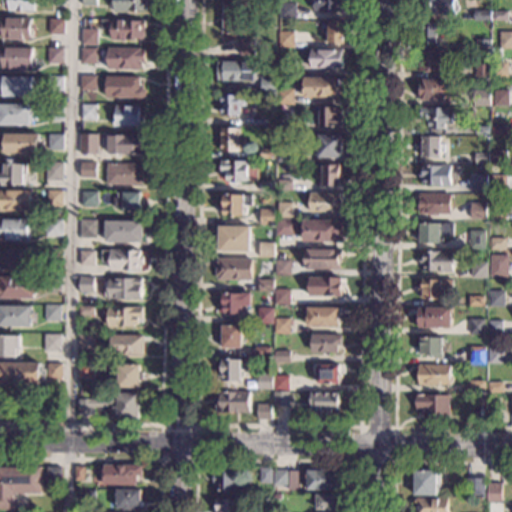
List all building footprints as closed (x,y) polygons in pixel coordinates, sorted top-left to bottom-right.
[(35,0),(35,11),(9,11),(9,6),(2,6),(2,0),(35,0)] [(147,0),(147,11),(128,11),(128,13),(114,13),(114,0),(147,0)] [(347,0),(347,14),(338,14),(338,10),(314,10),(314,0),(347,0)] [(455,0),(455,15),(423,14),(423,0),(455,0)] [(241,34),(224,33),(224,3),(242,3),(241,34)] [(296,4),(296,19),(280,18),(280,3),(296,4)] [(492,21),(474,21),(474,11),(492,12),(492,21)] [(508,12),(508,21),(493,21),(493,11),(508,12)] [(32,39),(1,39),(1,19),(32,19),(32,39)] [(65,35),(49,34),(49,19),(65,19),(65,35)] [(146,29),(145,29),(145,39),(112,38),(112,20),(146,20),(146,29)] [(345,43),(328,43),(328,22),(345,23),(345,43)] [(443,33),(438,33),(438,45),(422,45),(422,22),(443,22),(443,33)] [(99,30),(98,46),(82,45),(83,29),(99,30)] [(294,48),(279,47),(279,32),(294,32),(294,48)] [(511,49),(499,49),(499,32),(511,32),(511,49)] [(255,55),(241,55),(241,40),(255,40),(255,55)] [(490,50),(475,49),(476,40),(490,40),(490,50)] [(33,69),(1,69),(1,48),(33,48),(33,69)] [(63,63),(48,62),(48,48),(63,48),(63,63)] [(141,50),(146,50),(146,63),(143,63),(143,69),(109,69),(109,48),(141,48),(141,50)] [(97,64),(82,64),(82,49),(97,49),(97,64)] [(342,69),(311,68),(311,49),(342,49),(342,69)] [(451,67),(441,67),(441,71),(420,70),(421,51),(451,52),(451,67)] [(293,76),(278,76),(278,60),(293,61),(293,76)] [(256,81),(223,81),(223,80),(218,80),(218,62),(223,62),(223,61),(256,61),(256,81)] [(507,78),(492,78),(492,63),(507,63),(507,78)] [(490,76),(475,76),(475,65),(490,64),(490,76)] [(96,90),(82,90),(82,76),(96,77),(96,90)] [(140,88),(143,88),(146,91),(146,95),(143,99),(137,99),(137,98),(107,97),(107,76),(140,77),(140,88)] [(33,96),(2,96),(2,86),(0,86),(0,77),(33,77),(33,96)] [(63,91),(49,91),(49,77),(63,77),(63,91)] [(344,87),(339,87),(339,98),(313,97),(313,99),(304,98),(304,77),(344,78),(344,87)] [(275,93),(262,93),(262,79),(276,79),(275,93)] [(291,88),(282,88),(282,80),(291,81),(291,88)] [(452,101),(419,101),(419,81),(452,81),(452,101)] [(294,89),(294,105),(278,105),(278,89),(294,89)] [(491,91),(490,107),(473,106),(474,90),(491,91)] [(508,105),(493,105),(494,91),(508,91),(508,105)] [(241,96),(245,96),(244,106),(241,106),(241,115),(235,115),(235,118),(230,118),(230,115),(221,115),(222,95),(241,95),(241,96)] [(30,124),(0,124),(0,105),(30,105),(30,124)] [(64,106),(64,121),(48,121),(48,105),(64,106)] [(97,120),(82,120),(83,105),(97,105),(97,120)] [(144,127),(114,126),(114,122),(116,122),(116,105),(144,106),(144,127)] [(338,109),(341,109),(341,115),(344,115),(344,127),(319,127),(319,119),(314,119),(314,108),(319,108),(319,107),(338,107),(338,109)] [(448,109),(448,111),(454,111),(454,124),(445,124),(445,129),(427,129),(427,118),(419,117),(420,108),(448,109)] [(269,125),(254,125),(255,115),(269,116),(269,125)] [(292,132),(278,133),(278,124),(292,124),(292,132)] [(489,127),(489,134),(475,134),(475,126),(489,127)] [(506,127),(506,136),(491,136),(491,127),(506,127)] [(240,141),(245,141),(245,148),(240,148),(240,152),(221,152),(222,128),(240,129),(240,141)] [(39,153),(5,153),(5,133),(39,134),(39,153)] [(99,154),(80,154),(80,135),(99,134),(99,154)] [(64,135),(63,149),(49,149),(49,135),(64,135)] [(341,149),(343,149),(343,157),(318,157),(318,135),(342,135),(341,149)] [(143,141),(141,141),(141,154),(118,154),(116,156),(112,156),(111,154),(108,154),(109,136),(144,136),(143,141)] [(441,157),(422,157),(422,137),(440,136),(441,157)] [(293,162),(278,161),(278,146),(293,146),(293,162)] [(275,159),(261,158),(261,149),(275,149),(275,159)] [(507,164),(491,163),(491,150),(507,150),(507,164)] [(489,163),(474,163),(474,154),(489,154),(489,163)] [(249,182),(226,181),(226,175),(221,175),(221,160),(249,161),(249,182)] [(63,181),(46,181),(47,162),(63,162),(63,181)] [(96,177),(81,177),(81,162),(96,163),(96,177)] [(144,172),(143,172),(143,185),(107,185),(107,163),(144,164),(144,172)] [(26,185),(2,185),(2,170),(0,170),(0,164),(26,164),(26,185)] [(340,179),(343,179),(343,186),(322,186),(322,165),(340,165),(340,179)] [(451,166),(450,186),(421,185),(421,180),(418,179),(419,171),(422,171),(422,166),(451,166)] [(506,191),(492,191),(492,176),(506,176),(506,191)] [(293,190),(277,190),(278,180),(293,181),(293,190)] [(488,192),(473,192),(473,181),(488,181),(488,192)] [(275,192),(260,192),(260,182),(275,182),(275,192)] [(0,190),(32,191),(32,194),(36,194),(37,196),(37,203),(36,205),(32,205),(32,209),(0,209),(0,190)] [(63,206),(48,205),(48,191),(63,191),(63,206)] [(97,206),(82,206),(83,192),(97,192),(97,206)] [(140,211),(124,210),(124,208),(115,208),(115,197),(118,197),(118,193),(141,193),(140,211)] [(342,195),(345,195),(345,199),(342,199),(342,212),(310,212),(310,193),(342,194),(342,195)] [(452,194),(451,214),(438,214),(438,216),(427,215),(427,214),(419,213),(419,193),(452,194)] [(252,206),(244,206),(244,215),(224,215),(224,194),(252,195),(252,206)] [(293,203),(292,217),(278,217),(278,203),(293,203)] [(486,220),(470,220),(469,203),(486,203),(486,220)] [(506,205),(506,219),(491,219),(491,205),(506,205)] [(274,225),(260,225),(260,210),(274,210),(274,225)] [(62,236),(46,235),(46,219),(62,220),(62,236)] [(297,235),(276,235),(276,219),(298,220),(297,235)] [(37,230),(29,230),(29,239),(0,239),(0,220),(37,220),(37,230)] [(97,238),(81,237),(81,220),(97,221),(97,238)] [(342,242),(303,241),(303,220),(342,220),(342,242)] [(143,234),(147,234),(147,242),(106,241),(106,221),(144,222),(143,234)] [(454,236),(441,236),(441,244),(420,243),(420,223),(454,224),(454,236)] [(250,251),(219,251),(219,227),(250,227),(250,251)] [(485,249),(470,249),(470,231),(485,231),(485,249)] [(505,239),(505,249),(489,249),(489,238),(505,239)] [(274,258),(259,258),(259,243),(274,243),(274,258)] [(61,258),(47,258),(47,247),(61,248),(61,258)] [(23,271),(2,271),(1,262),(0,262),(0,249),(23,249),(23,271)] [(123,250),(141,250),(141,257),(144,257),(143,264),(141,263),(141,270),(123,270),(123,271),(110,271),(110,262),(103,262),(103,251),(111,251),(111,249),(123,249),(123,250)] [(342,270),(305,269),(305,249),(342,249),(342,270)] [(95,266),(80,265),(80,251),(95,251),(95,266)] [(454,272),(422,272),(422,266),(419,266),(419,252),(454,252),(454,272)] [(508,256),(507,279),(489,278),(490,255),(508,256)] [(253,280),(219,280),(219,277),(216,275),(216,268),(218,265),(219,259),(253,259),(253,280)] [(291,275),(276,275),(276,260),(291,261),(291,275)] [(487,278),(472,278),(472,262),(487,262),(487,278)] [(35,298),(0,298),(0,277),(35,277),(35,298)] [(62,277),(61,292),(46,291),(46,277),(62,277)] [(94,292),(79,292),(80,277),(94,277),(94,292)] [(341,296),(309,296),(309,277),(342,278),(341,296)] [(142,299),(108,299),(108,296),(106,296),(106,289),(108,290),(109,279),(142,280),(142,299)] [(274,291),(259,291),(259,279),(274,280),(274,291)] [(453,290),(441,289),(441,299),(422,299),(422,280),(453,280),(453,290)] [(290,289),(290,304),(275,304),(275,289),(290,289)] [(251,306),(243,306),(243,314),(219,314),(219,306),(222,306),(222,292),(252,293),(251,306)] [(504,306),(489,306),(488,292),(504,292),(504,306)] [(484,306),(469,306),(468,296),(484,296),(484,306)] [(61,321),(45,320),(45,305),(61,305),(61,321)] [(31,327),(0,326),(0,306),(30,307),(31,307),(31,327)] [(95,316),(79,315),(79,306),(95,306),(95,316)] [(143,319),(138,318),(138,324),(135,324),(135,327),(108,326),(108,320),(105,320),(105,314),(108,314),(109,307),(143,308),(143,319)] [(339,326),(320,326),(320,325),(307,325),(308,324),(306,322),(306,317),(307,316),(308,307),(340,308),(339,326)] [(274,324),(259,324),(259,308),(274,308),(274,324)] [(452,327),(437,327),(437,328),(419,328),(419,308),(452,308),(452,327)] [(290,318),(290,334),(275,333),(275,318),(290,318)] [(485,334),(470,335),(469,319),(485,319),(485,334)] [(503,334),(489,334),(488,321),(503,321),(503,334)] [(241,348),(222,348),(222,325),(242,326),(241,348)] [(61,351),(44,351),(45,334),(61,334),(61,351)] [(94,349),(78,349),(79,334),(94,334),(94,349)] [(341,345),(337,345),(337,352),(311,352),(312,334),(342,334),(341,345)] [(20,349),(17,348),(17,357),(0,357),(0,335),(20,336),(20,349)] [(143,355),(111,355),(111,335),(143,335),(143,355)] [(443,346),(447,346),(447,351),(443,351),(443,354),(421,353),(421,337),(444,338),(443,346)] [(270,356),(255,356),(255,347),(270,348),(270,356)] [(487,364),(471,364),(470,347),(486,347),(487,364)] [(504,364),(489,364),(489,348),(504,348),(504,364)] [(290,362),(274,363),(275,350),(290,350),(290,362)] [(241,361),(248,361),(248,370),(241,370),(241,381),(221,381),(221,359),(241,360),(241,361)] [(42,384),(0,384),(0,363),(42,363),(42,384)] [(62,379),(47,378),(47,364),(62,364),(62,379)] [(93,378),(79,378),(79,364),(93,364),(93,378)] [(140,373),(143,373),(143,380),(140,380),(140,388),(118,388),(118,364),(140,365),(140,373)] [(339,384),(317,383),(317,374),(314,374),(314,367),(318,367),(318,365),(339,365),(339,384)] [(450,366),(450,385),(418,384),(419,365),(450,366)] [(272,390),(258,389),(258,374),(272,374),(272,390)] [(288,390),(274,390),(274,375),(288,376),(288,390)] [(486,392),(470,392),(470,381),(486,381),(486,392)] [(503,393),(488,393),(488,383),(503,383),(503,393)] [(248,413),(216,412),(216,401),(220,401),(220,392),(249,393),(248,413)] [(288,406),(274,406),(274,392),(289,392),(288,406)] [(139,419),(109,419),(109,408),(94,408),(94,416),(78,416),(78,400),(105,400),(105,393),(139,393),(139,419)] [(339,410),(331,410),(331,413),(321,413),(321,415),(311,415),(311,409),(308,409),(308,397),(311,397),(311,393),(339,393),(339,410)] [(449,415),(421,415),(419,413),(419,410),(415,410),(415,395),(449,395),(449,415)] [(486,395),(486,409),(476,409),(477,395),(486,395)] [(272,420),(257,419),(257,405),(272,405),(272,420)] [(142,475),(136,475),(136,485),(103,485),(103,464),(142,465),(142,475)] [(41,494),(13,494),(13,509),(0,509),(0,467),(41,467),(41,494)] [(61,468),(61,485),(47,485),(47,467),(61,468)] [(84,480),(75,480),(75,467),(85,467),(84,480)] [(236,491),(230,491),(230,494),(222,494),(222,491),(215,491),(215,483),(212,483),(212,474),(216,474),(216,467),(236,467),(236,491)] [(271,485),(260,484),(260,468),(271,468),(271,485)] [(288,471),(297,471),(297,490),(288,490),(288,486),(273,486),(273,470),(288,470),(288,471)] [(339,490),(306,490),(307,470),(339,470),(339,490)] [(436,495),(414,495),(414,470),(436,471),(436,495)] [(484,496),(466,496),(467,478),(484,479),(484,496)] [(501,501),(487,501),(487,483),(501,483),(501,501)] [(140,508),(131,508),(131,510),(124,510),(124,508),(116,508),(116,489),(140,489),(140,508)] [(95,507),(78,506),(78,490),(95,490),(95,507)] [(339,510),(317,509),(317,495),(339,495),(339,510)] [(448,511),(415,511),(416,498),(448,498),(448,511)] [(239,500),(239,505),(244,505),(244,511),(217,511),(217,499),(239,500)]
